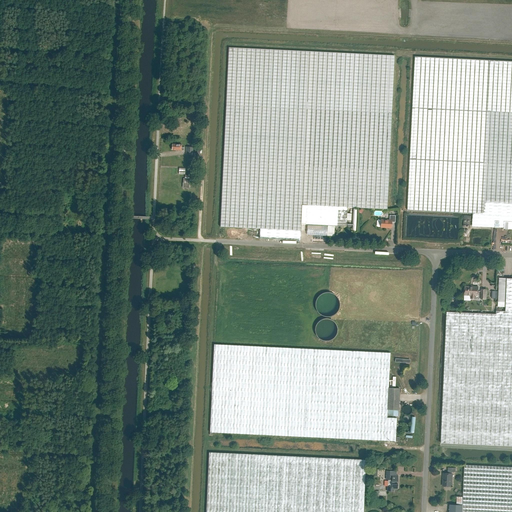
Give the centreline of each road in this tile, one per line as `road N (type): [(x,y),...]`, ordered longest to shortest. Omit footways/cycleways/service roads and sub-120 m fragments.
road 1 (unclassified): [(105,511),(129,0)]
road 2 (unclassified): [(436,252),(152,238)]
road 3 (unclassified): [(140,511),(152,238)]
road 4 (unclassified): [(423,511),(436,252)]
road 5 (unclassified): [(152,238),(158,113)]
